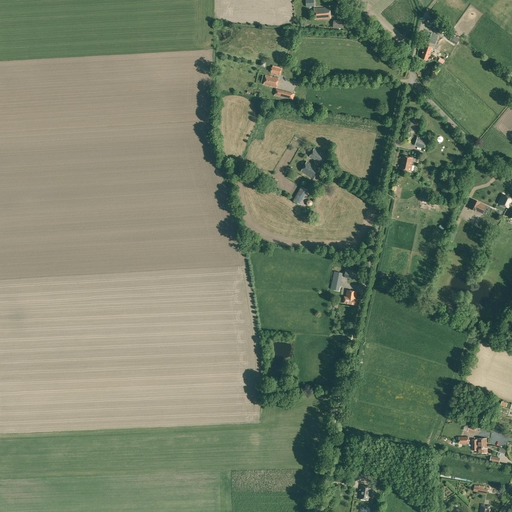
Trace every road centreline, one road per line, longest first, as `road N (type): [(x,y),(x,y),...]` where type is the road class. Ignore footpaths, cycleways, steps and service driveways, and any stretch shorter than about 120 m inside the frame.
road 1 (unclassified): [(349,354),(411,80)]
road 2 (track): [(316,511),(349,354)]
road 3 (unclassified): [(511,183),(413,77)]
road 4 (unclassified): [(290,82),(411,80)]
